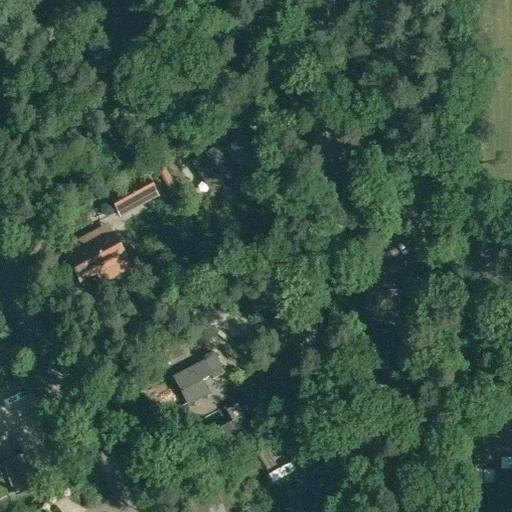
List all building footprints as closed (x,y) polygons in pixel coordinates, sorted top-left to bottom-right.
[(223,146),(229,143),(237,136),(229,124),(215,134),(223,146)] [(217,147),(193,163),(206,182),(209,180),(217,174),(224,184),(228,195),(230,197),(249,183),(248,181),(241,172),(236,175),(217,147)] [(115,193),(127,214),(159,197),(147,176),(115,193)] [(98,273),(103,283),(130,268),(112,234),(93,244),(88,235),(62,250),(80,283),(98,273)] [(361,249),(367,255),(375,246),(369,241),(361,249)] [(399,277),(365,275),(363,316),(386,317),(387,291),(399,291),(399,295),(411,295),(412,272),(399,271),(399,277)] [(99,304),(105,315),(112,311),(106,300),(99,304)] [(204,363),(174,379),(187,404),(208,394),(201,381),(211,376),(213,379),(224,373),(213,352),(201,358),(204,363)] [(271,389),(250,393),(253,412),(274,409),(271,389)] [(189,413),(175,420),(184,438),(198,430),(189,413)] [(282,444),(289,456),(290,457),(298,452),(288,434),(279,439),(282,444)] [(499,469),(500,439),(465,439),(465,468),(499,469)] [(275,464),(268,453),(265,448),(256,453),(267,472),(276,467),(275,464)] [(2,463),(3,466),(13,492),(15,497),(44,486),(30,453),(2,463)] [(0,498),(13,492),(3,466),(0,467),(0,498)] [(311,511),(332,511),(326,492),(307,498),(311,511)]
